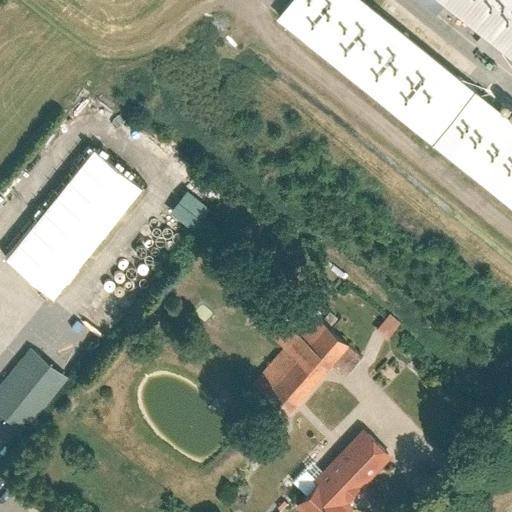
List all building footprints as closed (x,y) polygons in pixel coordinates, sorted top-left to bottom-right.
[(216,0),(175,0),(187,21),(219,4),(216,0)] [(511,212),(511,123),(361,0),(297,0),(279,22),(511,212)] [(511,0),(426,0),(511,69),(511,0)] [(168,42),(163,28),(149,33),(145,22),(118,33),(128,58),(168,42)] [(3,260),(47,296),(112,218),(68,182),(3,260)] [(384,310),(369,327),(380,337),(395,320),(384,310)] [(263,396),(286,415),(329,364),(306,345),(263,396)] [(0,389),(0,415),(22,432),(65,375),(31,349),(0,389)] [(287,510),(289,511),(346,511),(389,463),(354,432),(287,510)]
